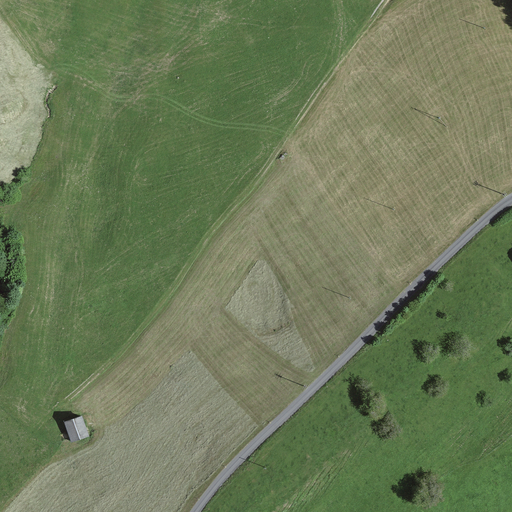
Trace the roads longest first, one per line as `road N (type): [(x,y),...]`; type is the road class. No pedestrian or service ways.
road 1 (track): [(39,429),(160,313),(389,0)]
road 2 (unclassified): [(511,199),(198,511)]
